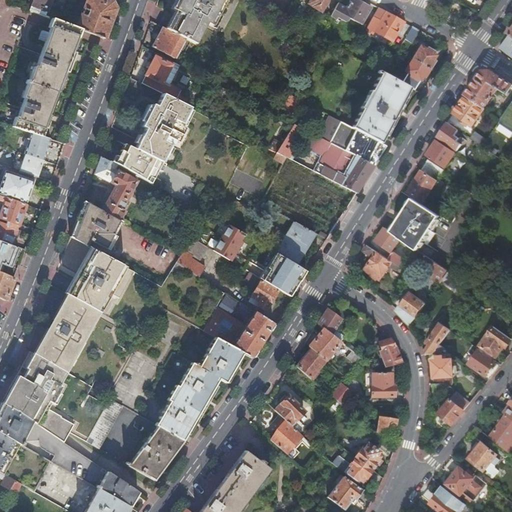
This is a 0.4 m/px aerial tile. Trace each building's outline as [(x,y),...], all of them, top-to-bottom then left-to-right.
[(51,0),(32,0),(30,7),(29,11),(45,17),(51,0)] [(115,9),(112,2),(106,0),(104,0),(87,0),(80,19),(68,15),(65,24),(81,29),(93,34),(92,35),(104,39),(110,24),(115,9)] [(230,0),(173,0),(177,2),(175,5),(173,10),(177,12),(167,31),(189,42),(194,45),(205,25),(215,30),(230,0)] [(309,0),(310,0),(308,4),(313,7),(321,12),(327,0),(309,0)] [(341,6),(337,3),(330,16),(338,21),(342,20),(344,16),(348,19),(361,25),(371,8),(354,0),(350,0),(346,8),(341,6)] [(392,16),(378,8),(373,17),(366,28),(365,31),(372,35),(373,33),(391,42),(392,43),(404,23),(392,16)] [(81,29),(65,24),(52,19),(50,24),(49,28),(51,29),(36,69),(34,68),(29,81),(27,80),(25,84),(28,85),(22,98),(25,99),(18,119),(15,118),(12,127),(31,133),(41,136),(48,117),(69,62),(76,43),(79,35),(81,29)] [(318,38),(325,24),(318,20),(310,34),(318,38)] [(189,42),(167,31),(161,27),(150,47),(173,59),(177,51),(183,54),(189,42)] [(411,44),(419,31),(412,27),(405,40),(411,44)] [(511,29),(508,35),(509,35),(499,48),(511,57),(511,29)] [(387,49),(391,42),(373,33),(372,35),(371,37),(377,40),(376,42),(387,49)] [(350,56),(329,44),(299,101),(300,101),(329,117),(336,121),(366,65),(350,56)] [(412,59),(429,70),(435,62),(433,61),(436,56),(433,54),(434,53),(425,48),(424,49),(421,47),(418,52),(418,51),(412,59)] [(140,84),(160,94),(183,106),(188,95),(168,85),(162,82),(170,65),(169,65),(171,62),(155,54),(140,84)] [(424,77),(429,70),(412,59),(407,67),(408,67),(405,72),(407,73),(401,84),(410,89),(414,91),(423,76),(424,77)] [(170,65),(162,82),(168,85),(178,66),(171,62),(169,65),(170,65)] [(361,110),(351,129),(380,144),(382,140),(398,111),(410,89),(401,84),(379,72),(378,74),(381,75),(371,92),(370,92),(360,109),(361,110)] [(481,72),(464,96),(483,108),(497,89),(506,95),(511,86),(489,72),(482,72),(481,72)] [(163,165),(222,195),(246,147),(208,127),(211,120),(183,106),(160,94),(157,101),(154,107),(150,105),(139,126),(143,128),(136,142),(132,149),(163,165)] [(288,123),(300,101),(299,101),(289,96),(278,117),(288,123)] [(483,108),(464,96),(456,108),(452,114),(460,119),(459,121),(467,127),(468,124),(471,126),(483,108)] [(511,103),(501,119),(511,126),(511,103)] [(386,147),(380,144),(351,129),(336,121),(329,117),(318,137),(374,166),(384,151),(386,147)] [(454,136),(457,131),(446,122),(439,132),(435,138),(457,152),(462,144),(457,141),(458,139),(454,136)] [(306,169),(356,194),(364,181),(374,166),(318,137),(293,125),(282,145),(277,153),(285,158),(288,159),(293,152),(290,150),(295,141),(298,143),(315,152),(310,161),(306,169)] [(482,147),(487,140),(475,132),(470,139),(482,147)] [(50,140),(41,136),(31,133),(29,139),(27,138),(27,139),(25,138),(23,145),(26,146),(24,154),(43,160),(48,147),(50,140)] [(282,145),(274,140),(269,150),(277,153),(282,145)] [(444,168),(454,153),(436,141),(426,156),(444,168)] [(116,165),(145,182),(147,177),(151,179),(156,170),(159,172),(163,165),(132,149),(127,147),(124,153),(120,151),(118,154),(117,157),(115,160),(113,164),(116,165)] [(43,160),(24,154),(18,152),(16,159),(23,161),(19,172),(38,178),(43,160)] [(310,161),(293,152),(288,159),(306,169),(310,161)] [(273,160),(282,164),(285,158),(277,153),(273,159),(273,160)] [(111,193),(101,211),(119,221),(123,212),(122,212),(132,194),(129,193),(135,182),(114,170),(116,165),(113,164),(111,163),(109,161),(109,162),(100,158),(93,175),(110,184),(114,186),(111,193)] [(423,202),(443,171),(428,161),(425,166),(408,192),(423,202)] [(28,197),(33,182),(17,176),(5,172),(0,184),(0,195),(25,205),(28,197)] [(36,183),(38,178),(19,172),(18,172),(17,176),(33,182),(36,183)] [(23,211),(25,205),(0,195),(0,200),(4,202),(0,214),(0,218),(7,221),(4,227),(15,231),(18,225),(19,225),(20,222),(23,211)] [(412,248),(417,251),(422,243),(427,246),(435,234),(433,233),(442,218),(412,199),(411,199),(413,201),(403,216),(395,229),(393,233),(391,232),(390,232),(400,239),(412,248)] [(411,199),(391,232),(393,233),(395,229),(403,216),(413,201),(411,199)] [(69,238),(85,247),(87,243),(89,240),(107,250),(111,243),(113,244),(116,238),(113,236),(120,222),(119,221),(101,211),(83,202),(75,222),(70,235),(69,238)] [(495,209),(483,202),(460,237),(464,239),(464,240),(472,245),(495,209)] [(314,234),(295,224),(289,232),(288,232),(279,247),(280,248),(276,254),(295,265),(310,240),(314,234)] [(0,241),(11,246),(16,231),(15,231),(4,227),(0,225),(0,241)] [(213,252),(229,262),(245,235),(228,225),(213,252)] [(390,232),(385,228),(376,241),(391,252),(400,239),(390,232)] [(175,262),(160,287),(85,247),(69,238),(64,251),(59,264),(60,265),(77,275),(73,281),(66,295),(68,296),(118,324),(142,337),(151,342),(167,313),(204,333),(216,309),(224,294),(199,277),(175,262)] [(472,245),(464,240),(445,270),(448,272),(456,277),(475,247),(472,245)] [(11,246),(0,241),(0,264),(10,267),(14,257),(17,248),(11,246)] [(199,277),(205,268),(196,263),(206,248),(196,242),(180,255),(175,262),(199,277)] [(396,265),(393,264),(388,260),(367,246),(363,252),(373,258),(365,270),(380,280),(386,270),(387,272),(389,271),(391,267),(394,268),(396,265)] [(399,267),(403,261),(392,253),(388,260),(393,264),(396,265),(399,267)] [(299,283),(306,272),(295,265),(276,254),(275,254),(266,268),(266,269),(269,270),(262,282),(278,291),(289,298),(290,298),(292,294),(294,290),(293,289),(295,285),(297,282),(299,283)] [(445,270),(424,256),(420,263),(434,274),(431,279),(439,285),(443,280),(448,272),(445,270)] [(262,282),(269,270),(266,269),(266,268),(265,268),(259,279),(262,282)] [(12,282),(14,278),(0,272),(0,298),(5,301),(12,282)] [(456,277),(448,272),(443,280),(444,282),(455,290),(459,289),(464,293),(464,292),(468,294),(470,292),(474,295),(477,291),(456,277)] [(262,282),(259,279),(248,273),(244,281),(256,288),(247,302),(265,312),(278,291),(262,282)] [(410,294),(397,311),(400,314),(409,325),(425,304),(410,294)] [(116,347),(114,332),(118,324),(68,296),(61,309),(53,323),(35,356),(89,387),(92,383),(110,394),(131,357),(116,347)] [(230,315),(237,305),(226,297),(219,307),(230,315)] [(250,311),(242,305),(240,311),(247,316),(250,311)] [(216,309),(204,333),(212,337),(242,354),(251,359),(263,339),(264,340),(266,336),(268,333),(267,333),(272,325),(254,313),(245,327),(216,309)] [(326,310),(317,324),(323,329),(331,335),(335,328),(340,320),(326,310)] [(423,352),(425,355),(449,354),(439,346),(449,331),(440,324),(426,343),(429,344),(423,352)] [(505,349),(511,340),(493,327),(479,347),(495,358),(503,347),(505,349)] [(345,335),(335,328),(331,335),(340,343),(345,335)] [(308,347),(310,349),(326,361),(328,358),(330,359),(333,357),(331,355),(341,343),(340,343),(331,335),(323,329),(308,347)] [(385,368),(401,364),(399,356),(395,348),(390,339),(389,339),(382,331),(375,341),(378,342),(379,344),(377,346),(378,349),(381,350),(381,351),(379,352),(385,368)] [(242,354),(212,337),(197,365),(193,363),(192,365),(219,380),(226,383),(236,366),(242,354)] [(485,377),(496,363),(473,347),(467,356),(472,359),(468,365),(485,377)] [(310,349),(296,367),(310,379),(326,361),(310,349)] [(89,387),(35,356),(29,352),(20,367),(27,371),(25,374),(22,379),(16,376),(3,399),(0,404),(30,422),(63,444),(69,433),(86,443),(106,407),(85,394),(89,387)] [(434,362),(434,378),(452,377),(451,361),(443,362),(443,357),(436,357),(437,362),(434,362)] [(219,380),(192,365),(189,364),(176,386),(174,385),(166,400),(168,401),(157,421),(154,425),(157,427),(183,442),(185,438),(190,430),(207,400),(219,380)] [(391,386),(391,374),(372,374),(372,387),(371,387),(371,397),(394,397),(394,387),(391,386)] [(434,378),(434,385),(446,385),(451,388),(453,385),(452,377),(434,378)] [(339,385),(330,396),(342,407),(352,395),(339,385)] [(434,385),(433,385),(433,394),(445,394),(446,391),(451,395),(455,391),(451,388),(446,385),(434,385)] [(452,426),(470,403),(457,393),(438,415),(452,426)] [(285,421),(291,427),(304,412),(288,396),(287,397),(285,396),(279,402),(281,403),(274,410),(285,421)] [(122,406),(110,400),(106,407),(86,443),(98,449),(122,406)] [(0,434),(19,446),(21,447),(22,443),(21,443),(29,426),(30,422),(0,404),(0,403),(0,434)] [(511,419),(506,415),(489,438),(491,439),(509,454),(511,449),(511,419)] [(397,419),(379,416),(376,434),(392,437),(393,429),(395,429),(397,419)] [(285,455),(302,437),(291,427),(285,421),(277,429),(279,431),(270,441),(280,450),(285,455)] [(180,446),(183,442),(157,427),(154,431),(130,465),(127,463),(126,465),(154,481),(175,453),(180,446)] [(489,438),(477,428),(473,432),(471,435),(481,443),(469,459),(484,471),(485,470),(495,458),(497,456),(485,446),(491,439),(489,438)] [(324,433),(321,430),(308,444),(311,446),(311,447),(324,433)] [(0,474),(1,475),(2,476),(4,477),(6,478),(20,486),(34,494),(50,463),(21,447),(19,446),(0,434),(0,474)] [(302,437),(285,455),(292,460),(299,453),(295,449),(302,442),(309,448),(311,446),(308,444),(304,439),(302,437)] [(354,457),(371,470),(377,462),(376,461),(379,457),(377,455),(378,452),(367,444),(364,449),(362,447),(354,457)] [(339,456),(332,465),(357,483),(359,480),(361,482),(362,481),(365,478),(366,479),(372,471),(371,470),(354,457),(345,450),(340,457),(339,456)] [(199,511),(234,511),(253,487),(262,474),(268,468),(264,465),(265,463),(260,460),(259,461),(245,451),(232,469),(213,494),(199,511)] [(499,461),(495,458),(485,470),(487,472),(486,475),(492,480),(498,471),(494,469),(495,466),(499,461)] [(466,473),(459,468),(453,474),(455,475),(447,484),(460,495),(462,493),(472,501),(476,497),(478,496),(481,493),(482,491),(483,488),(486,484),(487,486),(487,485),(476,476),(473,480),(466,473)] [(476,476),(469,470),(466,473),(473,480),(476,476)] [(135,497),(137,493),(107,473),(99,486),(97,486),(95,489),(97,490),(129,508),(135,497)] [(268,479),(262,474),(253,487),(259,491),(268,479)] [(6,478),(4,477),(3,478),(5,479),(1,487),(11,493),(10,496),(14,498),(20,486),(6,478)] [(355,501),(362,492),(343,478),(327,498),(344,511),(353,499),(355,501)] [(444,511),(456,511),(463,504),(444,488),(433,502),(444,511)] [(126,511),(127,511),(129,508),(97,490),(95,494),(85,511),(126,511)] [(460,495),(471,503),(472,501),(462,493),(460,495)]
